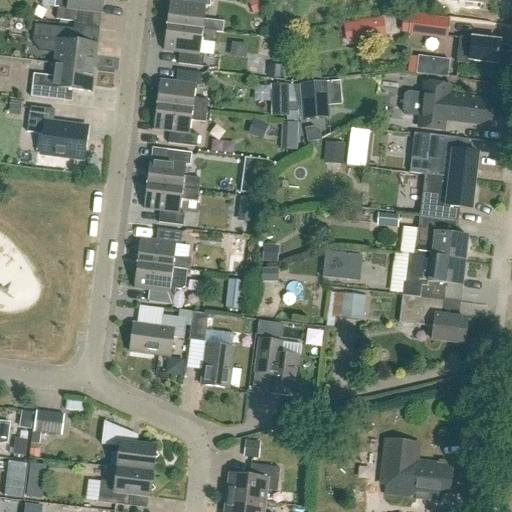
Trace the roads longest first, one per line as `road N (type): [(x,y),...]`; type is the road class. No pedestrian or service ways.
road 1 (residential): [(90,381),(138,0)]
road 2 (residential): [(193,511),(200,454),(193,431),(90,381)]
